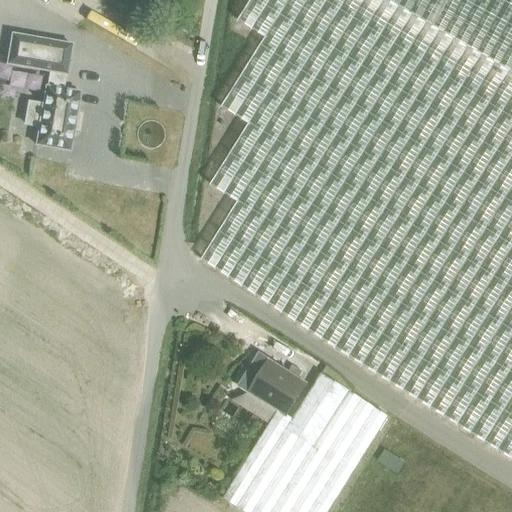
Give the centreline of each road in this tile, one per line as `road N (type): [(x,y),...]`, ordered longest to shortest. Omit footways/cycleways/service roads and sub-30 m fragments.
road 1 (unclassified): [(511,476),(215,286),(168,277)]
road 2 (unclassified): [(168,277),(212,0)]
road 3 (unclassified): [(128,511),(168,277)]
